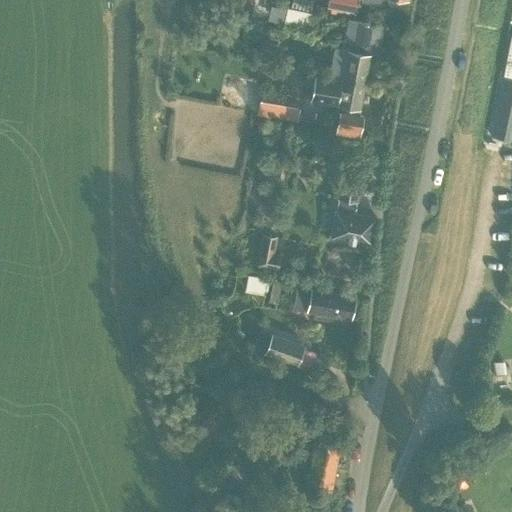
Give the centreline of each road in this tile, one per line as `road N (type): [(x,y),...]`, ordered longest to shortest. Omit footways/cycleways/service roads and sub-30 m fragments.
road 1 (unclassified): [(358,511),(462,0)]
road 2 (track): [(498,155),(473,289),(444,370)]
road 3 (track): [(373,413),(242,361),(195,300)]
